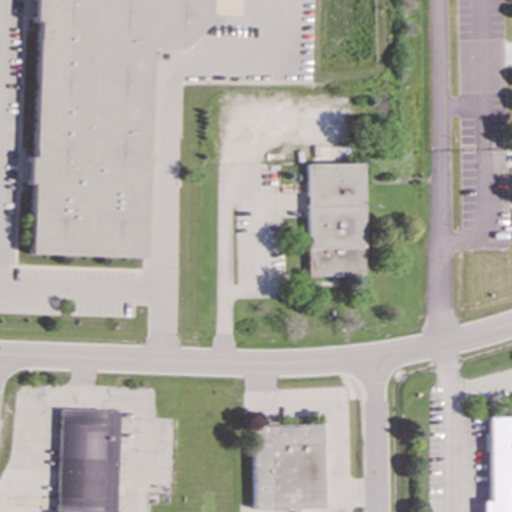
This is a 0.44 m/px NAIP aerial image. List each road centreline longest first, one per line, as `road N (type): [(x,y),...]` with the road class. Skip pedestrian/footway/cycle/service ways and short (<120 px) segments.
road 1 (residential): [(511,327),(399,356),(283,366),(0,355)]
road 2 (residential): [(375,359),(378,511)]
